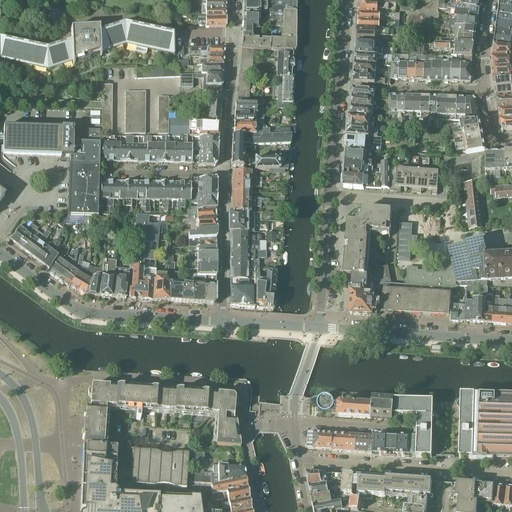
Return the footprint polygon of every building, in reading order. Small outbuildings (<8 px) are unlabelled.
[(247,36),(241,36),(241,50),(253,51),(260,51),(269,52),(274,52),(281,53),(281,52),(293,52),(295,52),(295,51),(296,51),(296,11),(296,0),(274,0),(274,3),(266,3),(266,5),(266,13),(266,17),(265,20),(264,28),(282,29),(282,38),(277,38),(277,40),(269,40),(269,41),(258,40),(259,32),(253,32),(253,34),(251,35),(247,35),(247,36)] [(451,2),(451,6),(479,10),(479,0),(459,0),(459,3),(451,2)] [(511,1),(500,0),(499,8),(511,9),(511,1)] [(194,1),(191,1),(191,6),(197,6),(206,6),(206,10),(226,11),(226,2),(206,2),(194,2),(194,1)] [(388,4),(377,3),(372,3),(371,5),(367,4),(367,6),(359,5),(358,13),(377,14),(378,9),(388,10),(388,4)] [(266,5),(242,5),(242,16),(259,15),(260,10),(264,10),(264,12),(266,13),(266,5)] [(445,5),(445,6),(444,10),(455,12),(454,17),(477,21),(479,10),(451,6),(445,5)] [(511,9),(499,8),(498,15),(511,17),(511,9)] [(60,25),(59,10),(51,11),(51,26),(60,25)] [(197,15),(197,19),(226,19),(226,11),(206,10),(206,15),(197,15)] [(380,14),(377,14),(358,13),(358,21),(379,21),(380,14)] [(242,16),(241,36),(247,36),(247,35),(251,35),(253,34),(253,32),(259,32),(259,15),(242,16)] [(511,17),(498,15),(497,23),(511,24),(511,17)] [(444,21),(444,25),(456,27),(476,29),(477,21),(454,17),(454,18),(450,17),(450,22),(444,21)] [(226,19),(197,19),(197,23),(205,23),(205,28),(226,28),(226,19)] [(358,21),(357,28),(380,29),(379,28),(379,21),(358,21)] [(511,24),(497,23),(496,30),(511,32),(511,24)] [(456,27),(444,25),(443,30),(450,31),(450,35),(455,36),(475,37),(476,29),(456,27)] [(173,56),(174,56),(173,42),(174,38),(173,37),(173,36),(172,36),(124,26),(100,34),(99,29),(71,30),(71,43),(47,51),(0,41),(0,59),(48,70),(73,62),(99,54),(99,53),(125,45),(173,55),(173,56)] [(391,30),(383,30),(380,29),(357,28),(357,41),(375,41),(375,36),(389,36),(390,37),(392,36),(393,35),(393,32),(392,30),(391,30)] [(511,32),(496,30),(495,38),(511,40),(511,32)] [(474,45),(475,37),(455,36),(454,40),(454,45),(474,45)] [(511,40),(495,38),(494,45),(511,47),(511,40)] [(356,43),(355,55),(369,55),(378,55),(379,49),(382,50),(390,49),(391,44),(382,44),(356,43)] [(454,45),(450,45),(436,44),(433,44),(433,52),(450,52),(450,53),(453,53),(453,58),(457,58),(472,58),(474,45),(454,45)] [(511,47),(494,45),(492,58),(511,57),(511,55),(511,47)] [(225,48),(189,49),(189,53),(207,53),(206,58),(224,57),(225,48)] [(253,51),(241,50),(239,75),(250,76),(251,76),(253,51)] [(292,61),(293,52),(281,52),(281,53),(274,52),(274,57),(277,57),(276,77),(291,77),(292,71),(294,69),(294,63),(292,61)] [(387,63),(391,63),(391,56),(387,56),(378,55),(369,55),(355,55),(354,64),(376,65),(376,60),(384,61),(384,60),(387,60),(387,63)] [(391,56),(391,63),(391,67),(391,76),(390,80),(399,80),(400,56),(391,56)] [(408,56),(400,56),(399,80),(407,81),(408,56)] [(408,56),(407,81),(415,81),(416,64),(417,56),(408,56)] [(420,56),(417,56),(416,64),(415,81),(424,82),(425,57),(424,57),(420,56)] [(433,62),(433,64),(432,82),(441,82),(443,56),(438,56),(438,62),(433,62)] [(450,82),(452,62),(452,57),(443,56),(441,82),(450,82)] [(197,62),(197,67),(201,67),(223,66),(224,66),(224,57),(206,58),(206,62),(197,62)] [(433,64),(429,64),(429,60),(434,60),(434,57),(429,57),(425,57),(424,82),(432,82),(433,64)] [(511,62),(511,57),(492,58),(492,69),(511,67),(511,62)] [(461,63),(452,62),(450,82),(460,82),(461,63)] [(461,63),(460,82),(469,83),(470,83),(472,80),(470,70),(471,63),(461,63)] [(376,65),(354,64),(354,74),(375,75),(376,65)] [(198,75),(198,79),(203,79),(222,79),(222,75),(223,66),(201,67),(201,75),(198,75)] [(511,67),(492,69),(492,79),(511,78),(511,67)] [(375,75),(354,74),(353,83),(375,85),(387,86),(388,81),(385,81),(385,82),(375,81),(375,75)] [(180,75),(180,88),(193,89),(193,80),(193,79),(193,76),(180,75)] [(250,89),(250,76),(239,75),(238,88),(250,89)] [(291,77),(276,77),(276,86),(275,86),(275,98),(277,98),(277,104),(277,110),(278,110),(287,110),(288,110),(289,106),(292,106),(294,78),(291,77)] [(511,78),(492,79),(494,90),(511,88),(511,78)] [(202,86),(202,92),(212,93),(221,93),(222,79),(203,79),(203,86),(202,86)] [(112,86),(101,86),(101,136),(112,136),(112,86)] [(511,88),(494,90),(496,100),(511,99),(511,88)] [(351,98),(373,100),(374,90),(352,89),(351,98)] [(388,109),(388,111),(388,120),(396,120),(397,96),(388,96),(388,98),(388,105),(388,106),(388,109)] [(404,114),(405,96),(397,96),(396,120),(397,120),(404,120),(404,118),(401,118),(401,114),(404,114)] [(406,120),(412,120),(413,96),(405,96),(404,114),(404,118),(404,120),(406,120)] [(421,118),(422,97),(413,96),(412,120),(421,121),(421,118)] [(429,121),(429,115),(430,97),(422,97),(421,118),(421,121),(423,121),(423,129),(429,129),(429,121)] [(438,97),(430,97),(429,115),(429,121),(435,121),(437,121),(438,97)] [(447,98),(438,97),(437,121),(442,121),(446,121),(447,98)] [(208,125),(219,125),(221,99),(210,98),(208,124),(208,125)] [(373,100),(351,98),(351,108),(373,109),(373,110),(376,110),(377,100),(373,100)] [(456,122),(457,98),(447,98),(446,121),(456,122)] [(457,98),(456,122),(459,122),(461,122),(465,122),(465,117),(466,98),(457,98)] [(480,122),(476,101),(473,99),(466,98),(465,117),(465,122),(480,122)] [(511,99),(496,100),(498,110),(511,109),(511,99)] [(101,103),(16,100),(16,107),(101,110),(101,103)] [(257,105),(237,104),(235,104),(235,115),(261,116),(261,111),(257,111),(257,105)] [(372,117),(373,110),(373,109),(351,108),(350,117),(370,119),(372,117)] [(511,109),(498,110),(500,121),(511,120),(511,109)] [(235,115),(234,125),(262,125),(262,116),(261,116),(235,115)] [(348,117),(347,127),(374,129),(374,119),(370,119),(350,117),(348,117)] [(208,124),(196,124),(196,121),(189,121),(189,120),(178,120),(169,120),(169,138),(179,138),(183,138),(186,138),(198,138),(218,138),(219,125),(208,125),(208,124)] [(404,120),(397,120),(396,138),(405,139),(406,132),(406,128),(406,120),(404,120)] [(511,130),(511,120),(500,121),(501,129),(504,131),(511,130)] [(481,131),(480,122),(465,122),(465,123),(461,122),(459,122),(460,129),(452,131),(452,130),(446,131),(447,137),(461,134),(481,131)] [(262,130),(262,125),(234,125),(233,136),(270,135),(269,130),(262,130)] [(347,127),(346,136),(372,138),(377,138),(378,129),(374,129),(347,127)] [(97,212),(99,163),(100,131),(74,130),(74,129),(62,129),(62,130),(4,128),(3,156),(61,157),(61,158),(69,159),(67,217),(69,217),(85,217),(97,217),(97,212)] [(481,131),(461,134),(462,139),(454,140),(455,146),(483,141),(481,131)] [(270,135),(233,136),(232,136),(231,168),(243,168),(244,145),(251,145),(290,145),(291,135),(270,135)] [(372,138),(346,136),(346,137),(344,138),(344,144),(345,146),(348,146),(347,150),(357,151),(358,151),(362,151),(365,151),(365,152),(369,152),(380,153),(382,139),(377,138),(372,138)] [(111,163),(111,137),(106,137),(106,145),(102,145),(101,163),(111,163)] [(115,138),(111,137),(111,163),(120,163),(120,145),(115,145),(115,138)] [(120,145),(120,163),(128,163),(129,137),(125,137),(125,145),(120,145)] [(137,163),(137,145),(133,145),(133,138),(129,137),(128,163),(137,163)] [(146,164),(147,137),(143,137),(143,145),(140,145),(140,141),(138,141),(137,145),(137,163),(137,164),(146,164)] [(151,137),(147,137),(146,164),(155,164),(156,145),(151,145),(151,137)] [(156,145),(155,164),(156,164),(165,164),(165,138),(161,138),(161,145),(156,145)] [(169,138),(165,138),(165,164),(173,164),(174,146),(174,142),(172,142),(172,146),(169,146),(169,138)] [(182,164),(183,138),(179,138),(179,146),(174,146),(173,164),(182,164)] [(192,151),(192,148),(192,146),(186,146),(186,138),(183,138),(182,164),(191,165),(192,158),(192,157),(192,151)] [(192,144),(192,146),(192,148),(218,149),(218,138),(198,138),(198,144),(192,144)] [(483,141),(455,146),(456,151),(464,150),(465,155),(485,152),(483,141)] [(198,157),(192,157),(192,158),(217,158),(218,149),(192,148),(192,151),(198,151),(198,157)] [(343,168),(343,173),(344,174),(344,176),(359,176),(364,176),(372,177),(372,173),(372,169),(372,164),(372,162),(368,161),(369,152),(365,152),(365,153),(348,152),(346,152),(345,167),(343,168)] [(505,153),(496,153),(496,183),(501,183),(502,183),(502,178),(500,178),(500,172),(505,171),(506,152),(505,153)] [(496,183),(496,153),(485,154),(485,183),(490,183),(490,176),(493,176),(494,183),(496,183)] [(288,171),(288,165),(283,165),(283,160),(265,160),(265,157),(258,157),(258,160),(255,160),(255,171),(269,171),(269,174),(284,174),(284,171),(288,171)] [(217,158),(192,158),(191,165),(193,164),(193,161),(198,161),(198,168),(214,168),(214,169),(218,166),(217,165),(217,159),(217,158)] [(381,177),(381,190),(390,190),(390,178),(390,176),(389,163),(381,163),(381,164),(381,169),(381,173),(381,177)] [(396,176),(390,176),(390,178),(390,190),(390,192),(400,193),(401,189),(406,189),(407,172),(397,171),(396,176)] [(407,172),(406,189),(412,189),(411,194),(416,194),(417,173),(407,172)] [(248,183),(261,184),(261,179),(251,179),(251,173),(232,173),(232,179),(233,180),(233,183),(238,183),(238,184),(243,184),(243,183),(248,183)] [(417,173),(416,194),(421,195),(421,190),(426,190),(427,174),(417,173)] [(427,174),(426,190),(432,191),(432,195),(437,196),(438,184),(438,174),(427,174)] [(343,187),(343,189),(363,190),(363,189),(365,189),(381,190),(381,177),(372,177),(364,176),(359,176),(344,176),(343,187)] [(197,184),(191,184),(191,190),(197,190),(197,189),(217,190),(217,183),(217,182),(214,179),(213,180),(198,179),(197,180),(197,184)] [(109,208),(110,183),(100,182),(100,201),(105,201),(105,205),(102,205),(102,216),(109,216),(109,214),(109,208)] [(119,183),(110,183),(109,208),(113,208),(113,201),(119,201),(119,183)] [(119,183),(119,201),(123,201),(123,214),(127,214),(128,183),(119,183)] [(128,183),(127,214),(132,214),(132,208),(131,208),(131,201),(136,201),(136,183),(128,183)] [(145,209),(146,183),(136,183),(136,201),(141,202),(141,214),(145,214),(145,209)] [(154,202),(155,184),(146,183),(145,209),(145,214),(150,214),(150,208),(149,208),(149,202),(154,202)] [(238,183),(233,183),(233,187),(232,188),(232,191),(233,193),(251,193),(251,188),(261,188),(261,184),(248,183),(243,183),(243,184),(238,184),(238,183)] [(155,184),(154,202),(159,202),(159,209),(163,209),(164,184),(155,184)] [(172,203),(172,184),(164,184),(163,209),(163,213),(168,213),(168,202),(172,203)] [(172,184),(172,203),(177,203),(177,212),(181,212),(181,209),(182,184),(172,184)] [(182,184),(181,209),(185,209),(185,202),(190,202),(190,200),(190,196),(191,190),(191,184),(182,184)] [(465,194),(477,193),(476,184),(464,184),(465,194)] [(505,199),(504,187),(495,188),(490,188),(491,195),(496,195),(496,200),(505,199)] [(216,200),(217,190),(197,189),(197,190),(197,196),(190,196),(190,200),(216,200)] [(251,193),(233,193),(233,194),(231,195),(231,199),(233,200),(232,203),(237,203),(237,204),(243,204),(243,202),(248,203),(261,204),(268,204),(268,200),(261,200),(261,199),(256,199),(251,199),(251,193)] [(478,202),(477,193),(465,194),(466,203),(478,202)] [(216,210),(216,200),(190,200),(190,202),(190,205),(197,205),(197,208),(190,208),(190,211),(190,212),(216,210)] [(261,207),(261,204),(248,203),(243,202),(243,204),(237,204),(237,203),(232,203),(232,207),(231,208),(231,213),(251,213),(251,208),(255,208),(255,207),(261,207)] [(479,211),(478,202),(466,203),(467,212),(479,211)] [(181,220),(181,222),(216,220),(216,210),(190,212),(190,211),(187,212),(187,220),(181,220)] [(375,233),(390,234),(390,233),(387,233),(387,227),(390,227),(391,212),(362,210),(361,218),(355,223),(347,223),(345,246),(349,246),(348,258),(344,258),(344,267),(343,277),(352,277),(352,278),(390,280),(388,267),(365,271),(369,238),(368,238),(368,231),(375,232),(375,233)] [(479,211),(467,212),(468,221),(480,220),(479,211)] [(251,214),(251,213),(231,213),(228,213),(228,223),(254,223),(254,219),(248,219),(248,214),(251,214)] [(155,275),(156,272),(156,271),(154,271),(160,217),(136,216),(130,269),(132,269),(131,291),(130,291),(129,300),(135,301),(135,299),(140,300),(140,301),(153,302),(155,275)] [(85,225),(85,217),(69,217),(67,217),(65,219),(65,220),(64,225),(70,225),(85,225)] [(216,220),(181,222),(181,225),(184,225),(197,225),(197,231),(216,229),(216,220)] [(482,230),(480,220),(468,221),(469,230),(469,231),(482,230)] [(34,226),(33,226),(30,229),(17,246),(24,251),(37,233),(36,232),(40,226),(36,223),(34,226)] [(254,223),(228,223),(228,232),(230,232),(231,232),(249,233),(249,232),(248,232),(248,228),(254,228),(254,227),(259,227),(259,223),(254,223)] [(31,224),(29,224),(27,226),(25,224),(20,229),(19,228),(11,241),(17,246),(30,229),(33,226),(31,224)] [(412,225),(401,224),(398,261),(410,261),(411,249),(417,250),(417,237),(411,237),(412,225)] [(217,233),(216,231),(216,229),(197,231),(197,236),(194,236),(194,235),(188,235),(188,241),(201,241),(216,240),(216,238),(217,237),(217,233)] [(40,234),(37,233),(24,251),(30,255),(44,237),(47,231),(46,231),(42,236),(40,234)] [(50,234),(47,231),(44,237),(30,255),(36,260),(46,248),(48,243),(45,241),(50,234)] [(249,233),(231,232),(230,232),(231,233),(231,242),(254,242),(254,238),(249,238),(249,233)] [(275,245),(275,235),(267,234),(267,244),(275,245)] [(46,248),(36,260),(43,265),(60,242),(58,240),(56,243),(53,241),(51,245),(48,243),(46,248)] [(216,248),(216,240),(201,241),(188,241),(187,248),(188,248),(195,248),(195,249),(201,249),(216,248)] [(511,255),(486,257),(482,241),(449,249),(453,268),(439,271),(438,269),(434,270),(429,269),(429,273),(418,272),(418,269),(408,269),(407,286),(451,290),(458,287),(467,287),(471,287),(479,287),(487,287),(487,282),(511,280),(511,255)] [(60,242),(43,265),(49,270),(58,257),(54,254),(60,245),(61,242),(60,242)] [(231,242),(231,252),(254,252),(254,247),(259,247),(258,242),(254,242),(231,242)] [(231,252),(230,261),(254,261),(254,252),(231,252)] [(76,273),(74,271),(64,285),(68,288),(70,287),(78,274),(80,270),(81,268),(82,263),(83,256),(80,256),(79,262),(78,262),(76,270),(78,270),(76,273)] [(216,267),(216,256),(197,256),(197,259),(186,259),(186,265),(192,265),(192,267),(216,267)] [(68,257),(64,263),(54,278),(59,281),(72,264),(73,261),(68,257)] [(64,263),(59,260),(49,274),(54,278),(64,263)] [(112,299),(115,278),(114,278),(116,262),(103,260),(102,270),(99,298),(112,299)] [(76,262),(73,261),(72,264),(59,281),(64,285),(74,271),(74,270),(75,266),(76,262)] [(254,261),(230,261),(230,271),(249,271),(249,266),(254,266),(254,261)] [(78,274),(70,287),(77,291),(88,272),(87,271),(88,267),(89,265),(82,263),(81,268),(80,270),(78,274)] [(174,274),(174,264),(173,264),(168,264),(168,274),(169,274),(168,280),(169,303),(181,304),(182,285),(181,285),(181,284),(178,284),(178,274),(174,274)] [(216,278),(216,267),(192,267),(192,265),(186,265),(186,266),(189,266),(189,270),(197,270),(196,274),(196,278),(204,278),(216,278)] [(92,280),(96,271),(90,268),(88,272),(77,291),(84,296),(92,280)] [(96,269),(96,271),(92,280),(84,296),(99,298),(102,270),(96,269)] [(277,270),(268,269),(268,273),(266,273),(265,282),(264,282),(263,287),(266,287),(265,299),(263,310),(273,311),(273,309),(274,308),(275,304),(273,303),(277,270)] [(254,281),(254,271),(249,271),(230,271),(230,280),(242,281),(248,281),(254,281)] [(263,287),(264,282),(259,282),(259,277),(258,271),(254,271),(254,281),(254,289),(254,309),(255,306),(257,307),(257,308),(258,310),(263,310),(265,299),(266,287),(263,287)] [(169,303),(168,280),(166,280),(167,275),(161,275),(161,272),(156,272),(155,275),(153,302),(169,303)] [(121,279),(115,278),(112,299),(120,299),(125,300),(128,275),(122,275),(121,279)] [(193,278),(192,278),(186,277),(186,285),(181,284),(181,285),(182,285),(181,304),(192,305),(193,278)] [(193,278),(192,305),(204,305),(204,286),(200,286),(201,278),(196,278),(193,278)] [(204,286),(204,305),(214,306),(216,305),(216,278),(204,278),(204,286)] [(384,284),(390,285),(390,280),(352,278),(351,288),(351,292),(359,293),(360,289),(364,289),(369,289),(374,289),(383,290),(384,284)] [(242,281),(230,280),(230,307),(242,308),(242,303),(243,303),(243,296),(241,296),(241,289),(242,289),(242,281)] [(254,289),(248,289),(248,281),(242,281),(242,289),(241,289),(241,296),(243,296),(243,303),(242,303),(242,308),(254,309),(254,289)] [(449,317),(451,290),(407,286),(390,285),(384,284),(383,290),(381,304),(380,309),(378,309),(378,312),(377,312),(377,313),(449,317)] [(381,304),(383,290),(374,289),(369,289),(364,289),(360,289),(359,293),(351,292),(350,313),(352,315),(361,316),(362,307),(365,307),(365,304),(368,304),(372,304),(372,303),(381,304)] [(480,301),(473,300),(472,323),(484,324),(486,298),(487,298),(487,295),(487,289),(480,289),(479,298),(480,298),(480,301)] [(486,298),(484,324),(491,325),(493,297),(493,295),(487,295),(487,298),(486,298)] [(458,307),(457,322),(464,323),(466,299),(466,297),(464,297),(464,301),(463,301),(463,307),(458,307)] [(472,323),(473,300),(466,299),(464,323),(472,323)] [(499,310),(498,325),(505,326),(506,310),(507,301),(499,301),(499,310)] [(380,309),(381,304),(372,303),(372,304),(368,304),(365,304),(365,307),(362,307),(361,316),(377,317),(377,313),(377,312),(378,312),(378,309),(380,309)] [(458,307),(451,306),(450,322),(457,322),(458,307)] [(85,419),(83,437),(106,438),(108,421),(108,408),(132,410),(131,420),(140,420),(141,411),(217,416),(215,446),(240,448),(236,421),(234,421),(234,409),(237,406),(237,402),(233,396),(91,387),(89,411),(85,411),(85,415),(83,415),(83,418),(85,419)] [(371,420),(372,405),(340,403),(337,405),(334,405),(334,404),(334,403),(334,402),(333,402),(333,401),(333,400),(332,400),(332,399),(331,398),(330,397),(329,397),(329,396),(328,396),(327,396),(326,396),(325,396),(324,396),(323,396),(322,396),(321,396),(321,397),(320,397),(320,398),(319,398),(319,399),(318,399),(318,400),(318,401),(317,401),(317,402),(317,403),(317,404),(317,405),(317,406),(317,407),(318,407),(318,408),(319,409),(320,410),(320,411),(321,411),(322,411),(322,412),(323,412),(324,412),(325,412),(326,412),(327,412),(328,412),(329,411),(337,412),(337,418),(351,419),(371,420)] [(511,460),(511,396),(477,396),(479,399),(478,457),(478,459),(492,460),(511,460)] [(382,420),(383,400),(372,399),(372,405),(371,420),(382,420)] [(478,457),(479,399),(474,399),(466,399),(460,401),(458,402),(457,404),(457,406),(459,410),(460,414),(459,459),(473,460),(473,457),(478,457)] [(392,416),(394,400),(383,400),(382,420),(392,421),(392,419),(392,416)] [(432,426),(433,420),(433,417),(433,408),(433,403),(433,402),(394,400),(392,416),(393,416),(394,416),(417,417),(417,419),(417,424),(417,428),(416,440),(416,457),(416,458),(430,458),(431,458),(432,446),(432,440),(432,439),(432,438),(432,428),(432,426)] [(355,455),(356,436),(314,433),(313,450),(332,451),(332,452),(355,455)] [(369,436),(356,436),(355,455),(368,456),(369,436)] [(370,437),(369,436),(368,456),(374,456),(388,457),(388,456),(394,457),(410,458),(411,438),(395,437),(395,438),(388,437),(370,436),(370,437)] [(200,511),(199,500),(170,499),(156,499),(137,498),(138,486),(154,487),(159,486),(164,485),(169,486),(174,488),(186,489),(188,454),(176,453),(171,455),(166,455),(161,454),(156,452),(120,449),(106,449),(83,448),(82,453),(79,511),(200,511)] [(204,454),(195,453),(194,474),(191,473),(190,484),(193,484),(211,484),(211,487),(245,480),(243,469),(234,469),(234,465),(218,464),(218,468),(212,467),(213,474),(210,474),(204,474),(204,454)] [(337,485),(338,475),(306,473),(309,488),(331,483),(334,483),(334,484),(337,485)] [(343,476),(342,485),(341,491),(351,493),(352,491),(353,477),(353,476),(343,476)] [(425,511),(428,498),(430,498),(431,489),(432,482),(429,482),(407,480),(405,480),(386,478),(386,482),(376,482),(370,481),(359,480),(359,476),(359,477),(358,491),(358,500),(360,500),(371,500),(372,497),(375,497),(385,498),(408,499),(407,511),(406,511),(425,511)] [(245,480),(211,487),(211,493),(211,496),(247,489),(245,480)] [(342,485),(337,485),(334,484),(334,483),(331,483),(309,488),(311,499),(328,496),(332,493),(335,495),(335,497),(341,498),(341,491),(342,485)] [(493,494),(493,487),(457,484),(455,500),(458,500),(459,500),(457,511),(476,511),(478,501),(492,502),(493,494)] [(503,507),(505,488),(496,487),(495,507),(503,507)] [(511,488),(505,488),(503,507),(511,508),(511,488)] [(249,500),(247,489),(211,496),(211,499),(214,499),(214,501),(224,499),(224,496),(227,495),(228,504),(249,500)] [(351,493),(341,491),(341,498),(335,497),(335,495),(332,493),(328,496),(311,499),(313,509),(340,503),(350,503),(350,500),(350,498),(351,498),(351,493)] [(350,511),(358,511),(360,500),(358,500),(351,498),(350,498),(350,500),(350,503),(340,503),(313,509),(313,511),(348,511),(349,511),(351,511),(350,511)] [(246,511),(251,511),(249,500),(228,504),(223,505),(224,510),(229,509),(229,511),(246,511)]
